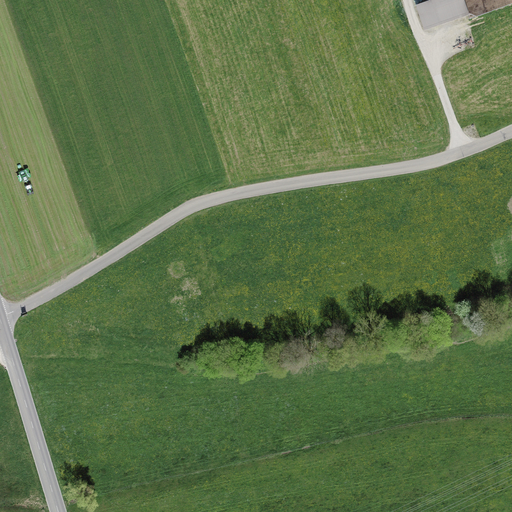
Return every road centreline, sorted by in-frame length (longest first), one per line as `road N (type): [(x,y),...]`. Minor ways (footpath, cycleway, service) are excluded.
road 1 (unclassified): [(0,318),(184,209),(386,172),(511,130)]
road 2 (secondary): [(0,323),(56,511)]
